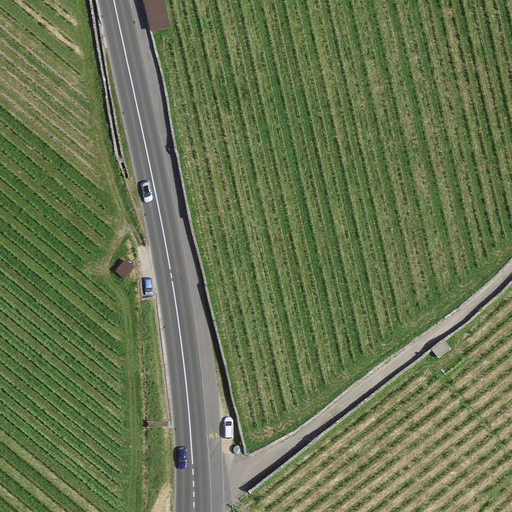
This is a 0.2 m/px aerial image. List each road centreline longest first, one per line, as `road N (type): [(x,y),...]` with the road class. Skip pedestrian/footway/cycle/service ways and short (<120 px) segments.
road 1 (secondary): [(197,496),(182,316),(116,0)]
road 2 (residential): [(197,496),(313,432),(511,269)]
